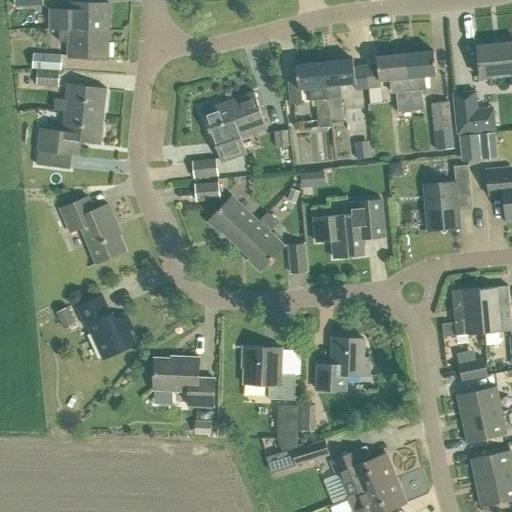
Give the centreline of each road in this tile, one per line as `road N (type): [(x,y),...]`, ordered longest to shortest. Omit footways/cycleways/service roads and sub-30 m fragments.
road 1 (residential): [(380,299),(224,300),(180,278),(151,223),(136,162),(154,43)]
road 2 (residential): [(476,0),(350,13),(196,47),(154,43)]
road 3 (residential): [(448,511),(410,329)]
